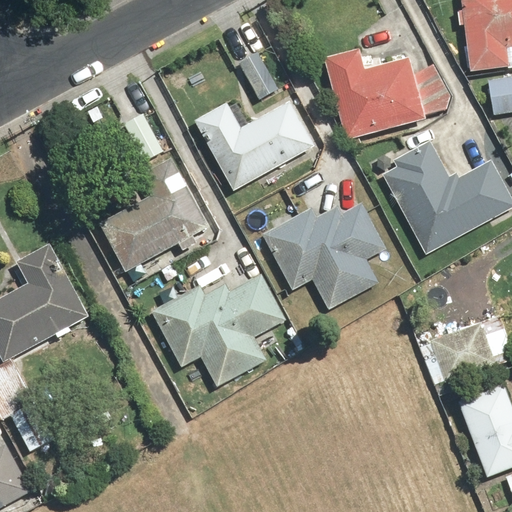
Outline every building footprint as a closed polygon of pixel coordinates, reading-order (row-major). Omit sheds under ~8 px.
[(511,0),(469,0),(480,77),(511,73),(511,0)] [(355,145),(389,136),(432,124),(430,116),(457,107),(444,70),(420,78),(415,59),(371,71),(366,51),(332,60),(355,145)] [(268,53),(244,66),(262,101),(286,88),(268,53)] [(511,82),(490,86),(496,119),(511,116),(511,82)] [(203,119),(217,146),(240,191),(324,148),(301,103),(248,130),(235,103),(203,119)] [(151,114),(128,126),(149,166),(171,154),(151,114)] [(453,183),(437,152),(432,144),(399,162),(403,170),(389,178),(432,258),(479,232),(511,214),(511,188),(497,160),(453,183)] [(181,162),(152,177),(168,206),(114,234),(132,269),(214,227),(181,162)] [(388,243),(367,204),(346,216),(344,211),(324,222),(319,212),(270,238),(299,291),(318,281),(335,312),(386,285),(373,261),(392,251),(388,243)] [(97,319),(71,268),(60,246),(26,263),(37,286),(0,304),(0,347),(8,364),(0,367),(0,409),(6,421),(16,416),(35,453),(60,440),(41,403),(19,358),(97,319)] [(234,293),(227,279),(159,312),(187,370),(211,358),(224,385),(272,362),(259,335),(292,318),(271,275),(234,293)] [(511,341),(503,317),(425,346),(442,392),(511,366),(511,341)] [(492,477),(511,470),(511,391),(467,408),(492,477)] [(0,508),(34,490),(10,445),(0,450),(0,508)] [(59,468),(36,480),(46,499),(68,488),(59,468)]
